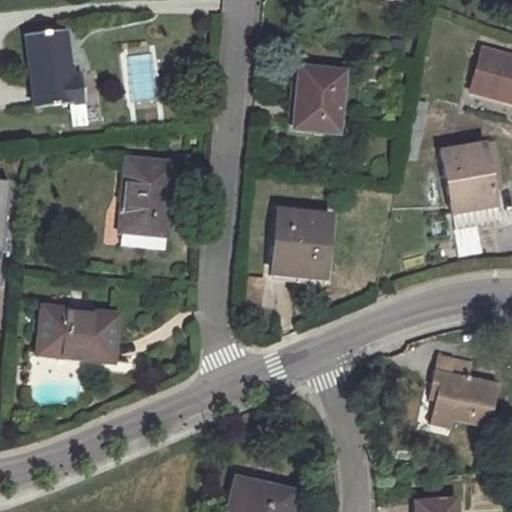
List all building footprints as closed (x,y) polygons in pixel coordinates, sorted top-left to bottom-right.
[(25,34),(34,106),(83,100),(80,76),(79,74),(69,75),(63,30),(25,34)] [(511,58),(481,50),(470,91),(511,102),(511,58)] [(343,72),(300,67),(292,128),(336,133),(343,72)] [(426,104),(413,101),(402,156),(415,159),(426,104)] [(494,142),(484,143),(492,193),(502,191),(494,142)] [(492,193),(484,143),(439,151),(452,231),(497,223),(492,193)] [(121,229),(166,234),(172,164),(125,159),(118,229),(121,229)] [(328,217),(277,212),(270,272),(322,277),(328,217)] [(164,252),(166,234),(121,229),(119,247),(164,252)] [(41,308),(35,353),(111,361),(116,316),(41,308)] [(469,364),(436,357),(428,390),(435,391),(433,400),(429,416),(451,420),(487,428),(496,384),(467,378),(469,364)] [(426,398),(433,400),(435,391),(428,390),(426,398)] [(449,428),(451,420),(429,416),(428,423),(449,428)] [(288,511),(293,494),(235,481),(227,511),(288,511)] [(454,511),(454,499),(412,502),(413,511),(454,511)]
